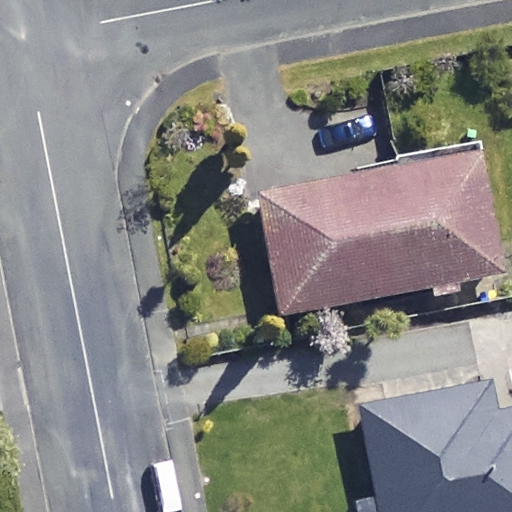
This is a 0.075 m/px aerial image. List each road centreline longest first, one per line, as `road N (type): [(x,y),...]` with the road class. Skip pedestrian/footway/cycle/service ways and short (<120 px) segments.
road 1 (residential): [(22,36),(115,511)]
road 2 (residential): [(216,0),(22,36)]
